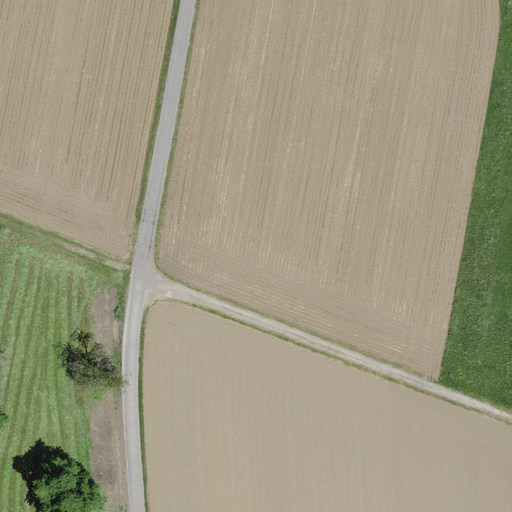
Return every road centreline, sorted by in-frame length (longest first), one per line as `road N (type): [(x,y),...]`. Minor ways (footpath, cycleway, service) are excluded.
road 1 (unclassified): [(188,0),(134,312),(138,511)]
road 2 (track): [(511,415),(140,272)]
